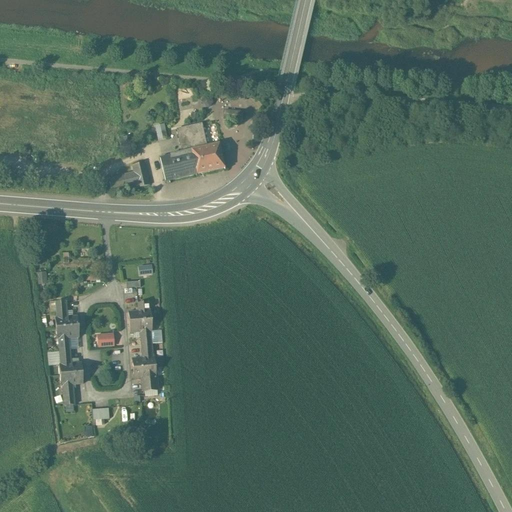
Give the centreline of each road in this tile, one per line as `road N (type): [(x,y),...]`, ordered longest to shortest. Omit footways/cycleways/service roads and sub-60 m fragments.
road 1 (tertiary): [(256,175),(397,330),(506,511)]
road 2 (secondary): [(256,175),(221,202),(179,212),(0,203)]
road 3 (secondary): [(256,175),(274,137),(305,0)]
road 4 (track): [(331,93),(511,109)]
